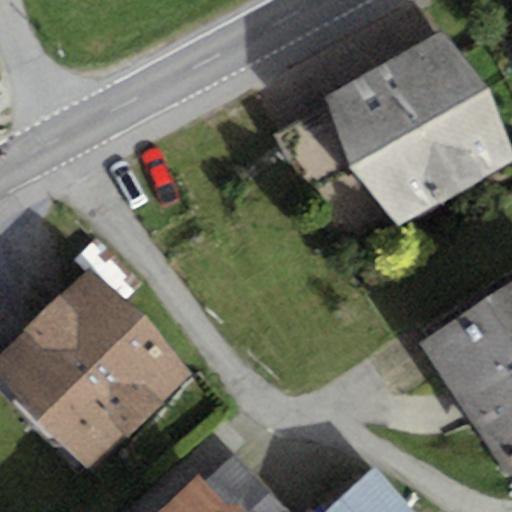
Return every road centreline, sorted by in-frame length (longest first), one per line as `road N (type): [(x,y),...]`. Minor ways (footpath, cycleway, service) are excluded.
road 1 (residential): [(491,511),(255,397),(55,140)]
road 2 (tertiary): [(55,140),(312,0)]
road 3 (residential): [(55,140),(0,1)]
